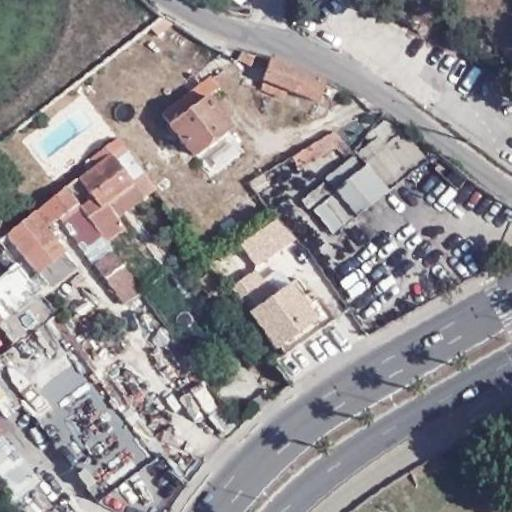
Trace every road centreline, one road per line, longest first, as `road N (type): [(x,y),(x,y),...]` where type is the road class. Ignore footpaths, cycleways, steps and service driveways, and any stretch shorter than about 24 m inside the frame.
road 1 (residential): [(171,0),(224,27),(324,55),(511,190)]
road 2 (primary): [(511,298),(300,422),(212,511)]
road 3 (primary): [(282,511),(371,441),(511,359)]
road 4 (unknown): [(128,216),(281,439)]
road 5 (unknown): [(280,236),(391,364)]
road 6 (unknown): [(0,413),(74,496),(109,511)]
